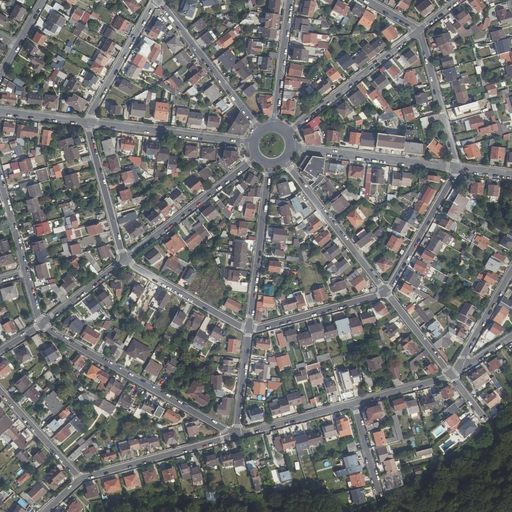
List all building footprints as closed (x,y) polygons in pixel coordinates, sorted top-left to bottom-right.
[(133,0),(125,0),(124,1),(133,12),(139,7),(133,0)] [(195,3),(186,0),(185,0),(181,13),(191,16),(195,3)] [(269,0),(268,13),(278,15),(279,0),(269,0)] [(303,0),(303,6),(301,14),(312,17),(315,0),(303,0)] [(341,2),(338,0),(337,0),(331,11),(344,18),(347,13),(350,8),(341,3),(341,2)] [(409,1),(408,0),(398,0),(397,4),(405,9),(409,1)] [(427,0),(425,0),(416,8),(422,16),(433,7),(427,0)] [(483,7),(477,0),(474,0),(470,4),(477,12),(483,7)] [(55,3),(52,8),(57,11),(60,6),(55,3)] [(351,12),(361,17),(364,12),(365,11),(355,5),(351,12)] [(16,6),(10,17),(18,21),(25,11),(16,6)] [(77,7),(70,18),(71,18),(75,21),(76,18),(79,19),(84,11),(77,7)] [(497,11),(501,24),(507,22),(507,24),(511,22),(511,21),(509,12),(505,14),(504,9),(497,11)] [(458,24),(453,28),(455,30),(458,34),(464,29),(461,26),(471,19),(464,11),(454,18),(457,22),(458,24)] [(369,15),(364,12),(361,17),(358,23),(368,28),(375,17),(370,14),(369,15)] [(66,19),(54,13),(50,21),(58,26),(61,28),(66,19)] [(276,25),(278,15),(268,13),(266,13),(265,24),(276,25)] [(350,15),(347,13),(344,18),(341,23),(344,25),(350,15)] [(490,19),(486,17),(483,25),(481,32),(487,31),(490,19)] [(78,26),(73,34),(78,37),(84,26),(75,21),(71,18),(69,22),(75,25),(75,24),(78,26)] [(124,30),(128,22),(121,18),(116,26),(124,30)] [(206,27),(200,19),(193,24),(199,32),(206,27)] [(309,20),(296,19),(295,26),(293,26),(293,30),(299,31),(299,32),(308,33),(309,20)] [(54,34),(58,26),(50,21),(45,29),(51,33),(54,34)] [(157,21),(153,27),(160,31),(164,33),(166,29),(163,27),(165,25),(157,21)] [(452,26),(449,22),(445,24),(452,33),(455,30),(453,28),(452,26)] [(470,29),(474,34),(481,32),(478,28),(476,25),(470,29)] [(397,35),(390,26),(382,32),(388,41),(397,35)] [(153,27),(152,27),(148,35),(155,39),(160,31),(153,27)] [(275,38),(276,29),(264,28),(263,27),(262,37),(275,38)] [(111,40),(116,33),(108,28),(103,36),(111,40)] [(490,33),(493,43),(505,39),(502,30),(490,33)] [(37,32),(32,41),(40,45),(45,37),(37,32)] [(213,40),(207,32),(200,37),(206,45),(213,40)] [(321,35),(303,33),(302,43),(315,44),(316,39),(321,39),(321,35)] [(449,42),(451,42),(448,33),(434,37),(437,46),(449,42)] [(223,46),(225,48),(233,41),(228,34),(219,40),(221,43),(220,43),(218,45),(221,48),(223,46)] [(144,37),(142,42),(151,46),(153,41),(144,37)] [(182,47),(175,37),(166,43),(174,53),(182,47)] [(109,55),(116,44),(107,39),(106,41),(104,41),(100,50),(104,52),(109,55)] [(370,58),(386,46),(380,39),(370,47),(368,45),(362,49),(370,58)] [(247,48),(245,48),(247,55),(249,55),(249,54),(254,55),(255,51),(260,52),(261,47),(255,46),(256,42),(252,41),(252,40),(248,40),(247,48)] [(440,50),(441,53),(442,52),(443,56),(452,54),(449,42),(438,46),(439,50),(440,50)] [(29,44),(25,52),(33,56),(37,49),(29,44)] [(68,54),(71,49),(66,45),(63,51),(68,54)] [(153,48),(147,59),(154,62),(160,51),(153,48)] [(294,49),(292,60),(306,62),(307,51),(294,49)] [(353,61),(354,60),(359,57),(357,55),(363,51),(361,49),(350,57),(353,61)] [(191,61),(183,50),(175,56),(183,67),(191,61)] [(238,62),(228,50),(218,57),(228,70),(238,62)] [(365,55),(366,54),(363,51),(357,55),(359,57),(354,60),(359,67),(368,59),(365,55)] [(417,59),(411,51),(403,56),(410,65),(417,59)] [(109,59),(110,56),(109,55),(104,52),(102,55),(99,53),(94,62),(103,66),(108,58),(109,59)] [(511,52),(510,53),(510,52),(500,54),(501,58),(507,56),(510,65),(511,64),(511,52)] [(142,68),(147,59),(138,53),(133,62),(142,68)] [(347,54),(336,62),(343,70),(354,62),(353,61),(350,57),(347,54)] [(52,62),(50,65),(56,69),(59,71),(65,60),(58,55),(56,59),(59,61),(57,65),(52,62)] [(91,66),(94,61),(83,55),(81,60),(91,66)] [(44,67),(46,64),(43,62),(34,57),(31,62),(34,64),(34,65),(34,66),(34,67),(33,69),(38,72),(41,65),(44,67)] [(263,57),(262,64),(261,70),(271,71),(272,58),(268,58),(263,57)] [(441,60),(443,70),(453,67),(451,57),(441,60)] [(302,65),(290,63),(288,75),(293,76),(293,74),(300,76),(302,68),(301,68),(302,65)] [(249,71),(243,64),(236,70),(242,77),(249,71)] [(135,80),(140,70),(132,65),(126,75),(135,80)] [(189,69),(193,75),(199,71),(194,65),(189,69)] [(400,74),(393,65),(387,69),(394,79),(400,74)] [(325,73),(331,81),(334,79),(336,78),(336,79),(339,76),(333,67),(325,73)] [(457,80),(453,67),(443,70),(447,82),(452,81),(457,80)] [(56,69),(49,80),(53,82),(59,71),(56,69)] [(190,78),(193,82),(194,82),(200,77),(201,78),(206,74),(202,69),(199,71),(193,75),(190,78)] [(96,83),(100,75),(92,71),(88,78),(96,83)] [(409,85),(416,83),(413,71),(406,73),(409,85)] [(376,90),(378,92),(380,90),(384,87),(389,83),(382,74),(371,83),(376,90)] [(179,82),(174,75),(167,81),(172,87),(179,82)] [(15,77),(12,83),(19,87),(22,81),(15,77)] [(77,86),(78,87),(81,83),(71,77),(64,88),(73,93),(77,86)] [(470,83),(468,77),(462,78),(461,79),(463,85),(470,83)] [(14,94),(20,94),(21,88),(19,87),(12,83),(5,79),(2,83),(15,90),(14,94)] [(463,85),(461,79),(458,79),(457,80),(452,81),(455,94),(465,91),(463,85)] [(128,94),(133,85),(123,80),(118,88),(128,94)] [(315,83),(310,87),(314,92),(318,97),(331,87),(325,80),(317,86),(315,83)] [(158,85),(174,94),(175,90),(162,82),(158,85)] [(245,82),(239,87),(247,97),(256,91),(251,85),(249,87),(245,82)] [(366,92),(359,83),(356,86),(365,98),(367,97),(365,94),(366,92)] [(26,95),(27,85),(21,88),(20,94),(20,99),(27,100),(27,103),(40,105),(42,92),(39,91),(39,95),(28,94),(28,95),(26,95)] [(212,85),(203,92),(211,103),(220,96),(212,85)] [(491,95),(496,94),(494,85),(486,87),(488,94),(491,94),(491,95)] [(193,87),(183,94),(190,98),(197,92),(193,87)] [(46,90),(42,90),(42,92),(40,105),(56,107),(57,97),(45,95),(46,90)] [(378,92),(376,90),(369,95),(373,101),(376,98),(384,108),(388,105),(380,95),(378,92)] [(365,99),(359,91),(349,98),(354,105),(360,101),(361,102),(365,99)] [(455,94),(458,106),(468,104),(465,91),(455,94)] [(413,95),(416,104),(426,102),(423,92),(413,95)] [(6,95),(2,94),(1,101),(5,101),(4,105),(13,106),(13,103),(16,103),(17,98),(15,98),(16,94),(7,93),(6,95)] [(80,111),(86,101),(74,94),(73,93),(70,98),(69,97),(66,102),(80,111)] [(178,94),(178,95),(176,103),(184,104),(184,103),(188,104),(189,98),(185,96),(178,94)] [(259,101),(261,107),(263,115),(269,114),(271,112),(273,96),(263,95),(263,98),(258,98),(259,101)] [(289,114),(293,114),(294,102),(282,100),(281,102),(292,103),(291,108),(290,108),(289,114)] [(292,103),(281,102),(280,113),(289,114),(290,108),(291,108),(292,103)] [(167,104),(156,103),(154,119),(165,120),(167,104)] [(351,112),(345,103),(337,109),(343,118),(351,112)] [(119,107),(111,106),(110,114),(119,115),(119,107)] [(133,110),(131,109),(131,115),(139,116),(140,107),(133,106),(133,110)] [(402,109),(405,121),(414,119),(411,107),(402,109)] [(183,109),(177,108),(175,119),(180,119),(180,121),(187,122),(188,112),(183,111),(183,109)] [(378,122),(398,116),(392,111),(379,115),(378,122)] [(202,114),(188,112),(187,122),(187,123),(201,125),(202,114)] [(239,112),(227,133),(242,135),(249,124),(239,112)] [(219,118),(208,116),(207,126),(218,127),(219,118)] [(314,128),(317,126),(321,122),(317,117),(302,128),(303,133),(314,128)] [(478,121),(478,118),(469,120),(471,129),(477,128),(476,127),(482,126),(481,121),(478,121)] [(4,124),(4,123),(3,131),(13,132),(14,125),(8,124),(8,123),(4,122),(4,124)] [(507,131),(502,132),(500,123),(496,124),(498,130),(499,137),(504,135),(508,134),(507,131)] [(414,125),(405,124),(404,137),(403,149),(402,153),(423,155),(424,145),(412,143),(414,125)] [(492,132),(491,125),(476,129),(478,136),(492,132)] [(22,140),(22,136),(37,138),(38,130),(34,129),(34,128),(23,128),(23,127),(18,126),(16,140),(18,143),(19,144),(23,146),(24,140),(22,140)] [(318,133),(317,126),(314,128),(303,133),(305,143),(321,145),(319,137),(318,137),(317,133),(318,133)] [(52,132),(44,131),(42,144),(51,145),(52,132)] [(327,141),(339,142),(341,133),(328,131),(327,141)] [(358,145),(359,134),(350,133),(349,144),(358,145)] [(359,145),(375,147),(375,146),(377,135),(361,133),(359,145)] [(397,149),(398,136),(393,135),(388,135),(388,136),(377,135),(375,146),(397,149)] [(124,138),(121,137),(121,139),(120,149),(132,150),(133,141),(124,140),(124,138)] [(55,148),(56,151),(64,149),(76,146),(80,144),(79,138),(71,140),(71,138),(57,142),(59,147),(55,148)] [(102,142),(105,156),(114,154),(110,139),(102,142)] [(445,150),(433,140),(427,147),(439,157),(445,150)] [(22,154),(19,144),(15,145),(14,141),(9,142),(11,148),(13,147),(16,156),(22,154)] [(467,153),(468,158),(475,156),(475,158),(480,156),(478,149),(476,149),(475,143),(471,144),(464,146),(465,151),(466,151),(467,153)] [(158,145),(147,144),(146,154),(157,156),(158,145)] [(162,146),(158,145),(157,156),(156,160),(168,161),(168,157),(169,150),(162,149),(162,146)] [(64,149),(67,162),(79,158),(76,146),(64,149)] [(198,148),(186,146),(185,156),(196,157),(198,148)] [(225,163),(231,170),(241,162),(237,156),(238,148),(225,146),(223,156),(224,158),(222,158),(223,162),(225,161),(225,163)] [(504,149),(491,147),(490,159),(503,160),(504,149)] [(214,150),(203,148),(202,158),(213,159),(214,150)] [(116,156),(108,158),(112,172),(120,171),(116,156)] [(314,182),(309,186),(312,189),(326,177),(325,177),(322,175),(324,162),(324,158),(306,156),(298,168),(301,169),(300,172),(311,179),(312,177),(315,179),(313,181),(314,182)] [(176,158),(168,157),(168,161),(166,175),(169,174),(174,173),(176,158)] [(17,162),(21,174),(24,173),(31,172),(28,159),(25,160),(17,162)] [(343,165),(324,162),(322,175),(325,177),(326,172),(335,173),(335,171),(338,172),(338,173),(342,174),(343,165)] [(53,168),(55,175),(56,178),(61,176),(58,165),(53,167),(53,168)] [(6,168),(9,178),(17,175),(17,172),(15,173),(13,166),(6,168)] [(363,168),(349,166),(348,175),(362,177),(363,168)] [(212,175),(206,167),(199,173),(204,180),(212,175)] [(41,179),(38,180),(39,183),(49,181),(45,168),(35,170),(36,173),(39,172),(41,179)] [(373,170),(371,182),(382,183),(383,171),(373,170)] [(121,175),(123,183),(133,180),(131,172),(121,175)] [(311,179),(300,172),(299,173),(300,174),(311,180),(311,179)] [(401,173),(401,174),(401,175),(396,174),(396,173),(393,173),(391,185),(399,186),(400,184),(400,183),(405,183),(405,185),(409,186),(411,174),(401,173)] [(77,186),(74,174),(64,177),(67,189),(77,186)] [(256,178),(250,175),(246,183),(252,186),(256,178)] [(202,187),(194,177),(182,186),(189,195),(196,190),(196,191),(202,187)] [(276,184),(280,196),(290,193),(287,181),(276,184)] [(42,196),(38,183),(34,184),(27,186),(31,199),(36,198),(42,196)] [(241,184),(240,183),(235,187),(241,194),(246,190),(245,189),(241,184)] [(482,184),(471,183),(470,193),(481,195),(482,184)] [(334,196),(326,184),(321,187),(329,199),(334,196)] [(248,193),(248,196),(259,197),(260,188),(258,188),(259,186),(256,185),(254,187),(254,190),(250,189),(250,193),(248,193)] [(497,191),(498,187),(488,185),(486,196),(496,197),(497,193),(497,191)] [(131,199),(127,186),(118,188),(122,202),(131,199)] [(427,187),(419,201),(426,206),(431,197),(430,196),(434,191),(427,187)] [(344,194),(358,202),(363,199),(359,196),(346,189),(340,193),(343,195),(344,194)] [(178,190),(169,198),(175,205),(184,198),(178,190)] [(238,203),(241,196),(237,191),(232,200),(233,200),(230,205),(236,208),(238,204),(239,203),(238,203)] [(348,205),(339,194),(329,202),(338,213),(348,205)] [(457,195),(452,204),(462,210),(463,210),(468,201),(457,195)] [(252,201),(253,197),(243,196),(239,203),(238,204),(242,206),(245,201),(252,201)] [(170,208),(175,205),(169,198),(169,197),(156,207),(164,217),(168,214),(167,213),(171,209),(170,208)] [(303,210),(296,197),(289,201),(296,213),(303,210)] [(39,210),(36,198),(31,199),(26,200),(29,213),(33,212),(39,210)] [(286,201),(276,200),(276,206),(280,207),(282,216),(284,216),(286,225),(289,224),(288,215),(291,215),(287,201),(286,201)] [(421,214),(426,206),(419,201),(414,210),(421,214)] [(71,210),(69,202),(62,204),(58,205),(59,209),(62,208),(64,217),(74,214),(73,210),(71,210)] [(254,204),(246,203),(244,217),(252,218),(254,204)] [(461,212),(462,210),(452,204),(446,215),(456,221),(461,212)] [(211,206),(201,214),(207,222),(217,214),(211,206)] [(409,208),(402,221),(409,225),(410,226),(412,222),(415,217),(416,217),(418,214),(409,208)] [(46,222),(42,210),(39,210),(33,212),(36,224),(46,222)] [(207,222),(198,210),(194,213),(203,225),(207,222)] [(155,211),(145,218),(152,226),(161,219),(155,211)] [(362,221),(354,211),(346,217),(354,227),(362,221)] [(461,212),(456,221),(459,223),(464,214),(461,212)] [(127,217),(118,219),(119,224),(138,218),(137,216),(134,217),(134,215),(132,216),(131,214),(126,215),(127,217)] [(65,218),(68,229),(77,227),(74,216),(65,218)] [(443,217),(438,226),(450,233),(455,224),(443,217)] [(223,229),(228,221),(224,218),(219,226),(223,229)] [(311,226),(307,229),(311,233),(321,225),(316,218),(309,223),(311,226)] [(394,222),(397,224),(393,231),(403,237),(406,231),(405,231),(407,228),(407,229),(409,225),(402,221),(396,218),(394,222)] [(191,234),(195,230),(193,228),(186,219),(182,222),(191,234)] [(50,232),(47,221),(46,222),(36,224),(35,225),(38,235),(50,232)] [(245,235),(246,222),(239,221),(238,226),(231,226),(231,229),(230,229),(230,233),(245,235)] [(136,235),(142,230),(136,222),(126,230),(133,238),(137,235),(136,235)] [(299,230),(305,225),(302,222),(296,226),(299,230)] [(199,223),(193,228),(195,230),(197,232),(203,240),(209,236),(199,223)] [(53,229),(54,234),(65,231),(63,224),(61,225),(61,226),(53,229)] [(88,227),(90,236),(99,234),(102,233),(99,224),(88,227)] [(376,234),(374,237),(377,239),(384,231),(382,228),(379,231),(378,230),(375,233),(376,234)] [(273,229),(271,243),(276,244),(280,244),(282,230),(273,229)] [(363,229),(356,235),(360,240),(360,239),(367,234),(363,229)] [(434,234),(432,237),(443,244),(446,246),(451,237),(440,231),(437,235),(434,234)] [(190,250),(203,240),(197,232),(184,242),(190,250)] [(324,232),(315,240),(320,246),(330,239),(324,232)] [(364,245),(370,240),(369,238),(371,236),(369,234),(361,240),(360,239),(360,240),(356,242),(360,248),(364,245)] [(511,242),(511,237),(507,234),(505,237),(503,236),(499,244),(508,250),(511,242)] [(171,238),(172,240),(164,246),(169,252),(172,250),(174,253),(183,246),(175,235),(171,238)] [(397,246),(399,247),(401,242),(391,236),(385,246),(394,251),(397,246)] [(489,241),(478,236),(477,238),(475,237),(473,240),(475,241),(474,244),(484,250),(489,241)] [(436,255),(443,244),(432,237),(430,241),(426,249),(436,255)] [(0,252),(9,251),(5,238),(0,239),(0,252)] [(31,243),(34,253),(36,252),(44,249),(42,240),(31,243)] [(335,245),(332,241),(323,247),(332,258),(335,255),(336,256),(341,252),(335,244),(335,245)] [(72,245),(71,242),(68,243),(72,256),(77,254),(81,253),(79,244),(72,245)] [(236,243),(234,254),(235,254),(245,255),(246,244),(236,243)] [(282,251),(283,245),(280,244),(276,244),(275,255),(283,256),(284,251),(282,251)] [(97,248),(101,259),(110,256),(106,245),(97,248)] [(48,262),(45,249),(44,249),(36,252),(40,265),(45,263),(48,262)] [(161,256),(155,249),(145,257),(151,264),(161,256)] [(422,259),(421,262),(426,265),(428,266),(430,267),(435,270),(437,266),(432,263),(431,265),(429,263),(433,256),(424,251),(420,258),(422,259)] [(95,263),(86,252),(82,253),(84,256),(88,261),(92,266),(95,263)] [(79,260),(84,256),(82,253),(81,253),(77,254),(67,262),(74,271),(76,270),(78,269),(78,267),(74,263),(78,260),(79,260)] [(0,266),(13,263),(10,254),(0,257),(0,266)] [(245,255),(235,254),(234,259),(227,258),(226,266),(243,268),(245,255)] [(392,263),(395,258),(388,254),(386,258),(388,261),(392,263)] [(497,255),(495,258),(497,259),(500,261),(503,263),(505,258),(498,254),(497,255)] [(458,265),(461,268),(465,261),(467,262),(469,259),(464,256),(458,265)] [(390,266),(384,257),(376,263),(383,272),(390,266)] [(177,263),(168,258),(163,265),(178,274),(181,268),(176,265),(177,263)] [(179,259),(177,262),(186,267),(187,264),(179,259)] [(493,273),(498,264),(491,260),(489,259),(484,267),(493,273)] [(87,267),(95,277),(98,274),(92,266),(88,261),(83,265),(86,268),(87,267)] [(422,264),(417,261),(412,269),(417,272),(416,274),(417,275),(422,278),(425,280),(427,277),(426,276),(430,267),(428,266),(426,265),(425,266),(422,264)] [(270,267),(269,266),(268,271),(279,272),(280,263),(270,262),(270,267)] [(49,277),(45,263),(40,265),(34,266),(38,280),(49,277)] [(327,271),(329,273),(336,276),(341,273),(337,268),(336,268),(332,263),(327,266),(330,269),(327,271)] [(186,267),(180,278),(183,280),(184,280),(186,281),(186,282),(190,284),(192,280),(196,273),(186,267)] [(229,271),(227,280),(237,282),(238,272),(229,271)] [(366,285),(355,271),(346,277),(358,291),(366,285)] [(410,286),(416,289),(422,278),(417,275),(416,276),(410,272),(405,281),(411,285),(410,286)] [(486,275),(482,281),(489,285),(491,286),(497,276),(492,273),(490,278),(486,275)] [(65,283),(59,288),(64,295),(76,285),(68,275),(63,280),(65,283)] [(195,282),(192,280),(190,284),(189,286),(201,293),(206,285),(201,282),(202,280),(198,278),(195,282)] [(333,292),(347,287),(344,280),(342,280),(341,278),(338,279),(338,282),(336,282),(336,280),(332,281),(334,286),(331,287),(333,292)] [(115,289),(115,296),(121,303),(123,299),(121,298),(120,280),(114,280),(114,282),(110,282),(111,289),(115,289)] [(264,280),(263,290),(264,290),(264,294),(272,295),(273,281),(264,280)] [(480,280),(474,292),(483,297),(489,285),(482,281),(480,280)] [(54,292),(62,302),(66,299),(64,295),(59,288),(54,283),(41,287),(42,291),(52,288),(55,292),(54,292)] [(216,287),(210,283),(204,293),(216,300),(220,292),(215,289),(216,287)] [(136,296),(139,298),(144,289),(136,284),(131,292),(137,295),(136,296)] [(412,289),(403,284),(399,290),(410,297),(413,293),(410,291),(412,289)] [(150,287),(146,285),(144,289),(139,298),(138,299),(142,301),(150,287)] [(13,286),(0,290),(3,300),(17,297),(13,286)] [(150,287),(142,301),(142,302),(150,288),(150,287)] [(313,291),(316,302),(327,299),(324,288),(313,291)] [(97,298),(105,292),(103,290),(98,294),(99,295),(96,297),(97,298)] [(158,304),(164,307),(168,301),(167,301),(170,296),(161,291),(156,300),(159,302),(158,304)] [(297,307),(300,306),(304,305),(302,295),(301,291),(293,293),(294,296),(294,297),(297,307)] [(97,298),(103,306),(104,306),(106,308),(111,304),(109,301),(110,300),(111,299),(110,298),(108,296),(105,292),(97,298)] [(474,296),(469,293),(467,297),(478,305),(483,298),(475,293),(474,296)] [(275,300),(279,301),(278,298),(263,296),(262,302),(257,301),(255,321),(257,323),(260,323),(262,306),(273,307),(273,300),(275,300)] [(294,297),(294,296),(281,300),(284,311),(297,308),(297,307),(294,297)] [(432,304),(436,300),(429,296),(425,300),(422,302),(425,306),(430,302),(432,304)] [(506,300),(502,297),(500,302),(511,308),(511,298),(509,301),(507,299),(506,300)] [(224,306),(237,313),(241,305),(227,298),(224,306)] [(92,314),(100,308),(93,299),(90,301),(91,302),(88,304),(85,306),(92,314)] [(180,307),(168,300),(168,301),(164,307),(163,310),(172,315),(170,318),(173,319),(178,311),(180,307)] [(469,319),(475,308),(466,302),(459,314),(460,314),(469,319)] [(500,323),(511,308),(500,302),(498,305),(502,307),(495,317),(496,317),(493,321),(497,324),(498,322),(500,323)] [(376,314),(379,312),(382,317),(388,313),(381,303),(372,308),(376,314)] [(411,303),(404,308),(408,313),(414,308),(411,303)] [(415,311),(425,324),(433,317),(428,311),(424,313),(420,307),(415,311)] [(185,316),(178,311),(173,319),(172,322),(179,326),(185,316)] [(193,323),(189,321),(186,328),(194,332),(203,317),(194,312),(192,316),(191,315),(189,319),(194,321),(193,323)] [(364,315),(363,314),(360,315),(362,325),(376,322),(373,313),(368,314),(364,315)] [(469,319),(460,314),(456,320),(461,323),(460,325),(467,330),(472,321),(469,319)] [(454,326),(456,322),(447,316),(448,322),(454,326)] [(25,326),(20,317),(14,321),(19,330),(25,326)] [(65,326),(79,334),(83,326),(78,319),(74,321),(70,317),(67,319),(65,322),(65,326)] [(357,317),(347,320),(348,323),(350,331),(351,335),(362,332),(357,317)] [(338,335),(350,331),(348,323),(347,320),(339,322),(339,320),(334,322),(335,325),(338,335)] [(435,320),(426,327),(435,339),(440,335),(438,331),(440,330),(438,327),(440,326),(435,320)] [(10,332),(15,328),(10,321),(2,326),(7,333),(10,332)] [(102,328),(106,330),(111,321),(106,322),(102,328)] [(399,331),(394,324),(386,331),(388,333),(387,334),(390,339),(393,336),(394,335),(393,335),(399,331)] [(312,341),(325,338),(322,330),(322,328),(321,325),(308,329),(309,333),(312,341)] [(335,325),(330,326),(331,328),(322,330),(325,338),(325,339),(338,336),(338,335),(335,325)] [(218,330),(214,327),(209,336),(221,343),(226,333),(219,329),(218,330)] [(458,332),(448,327),(448,332),(453,335),(455,336),(456,336),(461,339),(465,330),(460,328),(458,332)] [(99,335),(86,328),(81,337),(94,344),(99,335)] [(103,341),(112,346),(120,331),(114,328),(110,336),(107,334),(103,341)] [(294,344),(298,343),(297,336),(295,329),(285,332),(286,336),(288,342),(293,341),(294,344)] [(208,338),(197,331),(192,340),(203,346),(208,338)] [(123,344),(127,346),(134,334),(130,332),(123,344)] [(449,339),(453,335),(448,332),(433,345),(436,349),(442,345),(445,349),(452,343),(449,339)] [(299,346),(312,342),(312,341),(309,333),(297,336),(298,343),(299,346)] [(31,337),(35,343),(40,339),(37,334),(31,337)] [(418,350),(408,337),(405,340),(399,344),(404,351),(407,349),(412,355),(418,350)] [(228,339),(227,352),(236,353),(237,340),(228,339)] [(257,339),(255,348),(268,349),(269,341),(257,339)] [(203,346),(192,340),(190,344),(201,350),(203,346)] [(150,351),(133,341),(126,353),(135,358),(136,356),(144,361),(150,351)] [(53,344),(40,352),(44,358),(47,364),(60,356),(53,344)] [(121,350),(113,346),(108,354),(115,358),(118,353),(120,353),(121,350)] [(31,357),(26,349),(17,355),(21,363),(31,357)] [(425,351),(412,360),(414,363),(418,360),(419,362),(428,355),(425,351)] [(329,353),(316,357),(318,363),(319,363),(331,360),(329,353)] [(81,360),(81,359),(78,355),(72,362),(75,365),(73,366),(79,372),(86,364),(81,360)] [(232,367),(233,358),(226,357),(226,360),(225,360),(224,366),(222,366),(221,372),(224,373),(224,376),(230,377),(231,373),(232,374),(233,367),(232,367)] [(286,365),(286,364),(289,363),(287,357),(284,358),(283,357),(276,359),(278,367),(286,365)] [(378,357),(366,361),(369,371),(380,368),(379,364),(380,363),(378,357)] [(169,358),(169,359),(166,363),(164,368),(168,370),(166,373),(172,376),(179,364),(169,358)] [(488,368),(491,372),(494,371),(496,369),(501,366),(499,364),(498,361),(495,358),(487,363),(490,368),(488,368)] [(144,369),(155,375),(161,366),(150,360),(144,369)] [(10,369),(3,362),(0,364),(0,374),(2,376),(10,369)] [(306,371),(319,368),(318,363),(305,367),(306,371)] [(432,375),(436,372),(436,371),(433,368),(430,364),(426,367),(432,375)] [(259,374),(258,380),(266,381),(268,365),(260,365),(259,366),(255,366),(254,373),(259,374)] [(86,375),(94,380),(95,378),(100,370),(91,366),(86,375)] [(392,366),(388,368),(391,380),(399,378),(396,368),(393,369),(392,366)] [(335,371),(338,380),(347,377),(344,368),(335,371)] [(474,387),(489,377),(483,368),(468,378),(474,387)] [(358,369),(348,372),(351,383),(361,380),(358,369)] [(50,379),(53,375),(48,370),(45,374),(50,379)] [(97,389),(101,391),(109,376),(100,370),(95,378),(101,381),(97,389)] [(302,379),(307,378),(304,370),(300,371),(301,375),(294,376),(296,382),(303,380),(302,379)] [(318,384),(323,383),(320,373),(308,377),(311,386),(318,384)] [(31,384),(24,376),(14,385),(18,389),(20,388),(23,391),(31,384)] [(219,392),(220,388),(219,388),(219,384),(220,384),(221,377),(215,376),(214,377),(212,377),(211,384),(214,384),(213,392),(215,397),(222,397),(223,397),(223,392),(219,392)] [(370,376),(363,378),(366,387),(372,385),(370,376)] [(117,385),(118,383),(111,379),(106,388),(117,395),(122,387),(117,385)] [(186,394),(190,396),(197,383),(194,381),(186,394)] [(327,393),(336,390),(333,381),(324,383),(327,393)] [(203,387),(197,383),(190,396),(193,398),(193,397),(196,399),(194,401),(203,407),(208,398),(199,393),(203,387)] [(255,383),(254,390),(254,393),(263,395),(265,384),(255,383)] [(42,396),(32,386),(23,395),(27,399),(28,397),(34,404),(42,396)] [(453,396),(449,387),(440,390),(444,400),(453,396)] [(86,395),(97,401),(95,406),(102,410),(102,409),(105,411),(106,410),(112,413),(116,407),(83,388),(84,391),(85,393),(86,395)] [(48,405),(47,407),(54,415),(63,406),(55,398),(57,396),(53,391),(44,400),(48,405)] [(487,397),(486,396),(482,399),(489,408),(499,400),(493,392),(487,397)] [(86,405),(90,403),(86,395),(85,393),(81,395),(86,405)] [(294,404),(301,402),(299,397),(298,393),(286,396),(287,399),(289,406),(294,404)] [(133,401),(122,394),(117,403),(129,409),(133,401)] [(227,415),(229,398),(223,397),(222,397),(221,406),(218,406),(217,413),(227,415)] [(426,399),(425,398),(421,399),(421,402),(418,403),(421,411),(436,407),(433,397),(428,399),(426,399)] [(286,412),(290,411),(289,406),(287,399),(278,401),(278,402),(279,404),(273,406),(273,404),(269,405),(272,416),(281,413),(281,412),(286,411),(286,412)] [(395,411),(406,408),(405,403),(403,399),(392,402),(395,411)] [(149,402),(145,400),(141,408),(152,415),(157,406),(152,403),(151,404),(149,402)] [(415,400),(405,403),(406,408),(408,414),(418,412),(415,400)] [(378,406),(378,402),(364,406),(361,411),(365,412),(367,409),(378,406)] [(454,404),(443,412),(448,418),(452,414),(458,410),(454,404)] [(365,412),(361,411),(367,432),(379,429),(378,423),(372,424),(371,421),(382,418),(378,406),(367,409),(365,412)] [(260,408),(249,411),(252,422),(262,419),(260,408)] [(179,417),(167,410),(164,416),(176,423),(179,417)] [(63,423),(61,420),(65,416),(61,412),(48,425),(54,432),(63,423)] [(459,423),(452,414),(448,418),(445,420),(450,427),(447,429),(450,434),(462,425),(460,423),(459,423)] [(396,415),(391,416),(393,425),(398,441),(401,440),(402,439),(396,415)] [(13,425),(4,416),(0,419),(0,433),(1,435),(5,432),(11,426),(13,425)] [(76,418),(70,423),(77,432),(83,426),(76,418)] [(139,432),(145,423),(136,418),(135,418),(130,426),(139,432)] [(346,418),(335,421),(338,431),(339,431),(340,437),(351,434),(346,418)] [(193,426),(192,422),(185,424),(188,437),(197,435),(195,426),(193,426)] [(476,428),(471,422),(458,432),(463,439),(476,428)] [(322,428),(325,438),(336,435),(333,425),(322,428)] [(15,430),(11,426),(5,432),(13,441),(20,435),(21,434),(17,431),(15,429),(15,430)] [(70,434),(64,427),(55,436),(61,442),(70,434)] [(170,443),(177,441),(174,431),(163,434),(165,445),(170,444),(170,443)] [(395,441),(394,437),(385,440),(382,431),(373,434),(375,443),(376,442),(377,446),(395,441)] [(311,434),(305,435),(308,446),(323,442),(320,432),(314,434),(311,435),(311,434)] [(85,442),(88,445),(95,438),(94,434),(85,442)] [(28,444),(25,440),(20,435),(13,441),(21,451),(23,449),(28,444)] [(305,435),(294,438),(296,446),(297,451),(309,448),(308,446),(305,435)] [(159,445),(156,436),(147,439),(149,447),(149,448),(155,447),(155,446),(159,445)] [(281,440),(283,449),(284,450),(296,446),(294,438),(293,436),(281,440)] [(79,448),(85,442),(82,437),(75,443),(79,448)] [(147,439),(147,437),(137,440),(139,447),(139,448),(143,447),(143,448),(149,447),(147,439)] [(283,449),(281,440),(280,437),(275,438),(276,441),(274,441),(276,449),(278,448),(278,451),(283,449)] [(137,440),(137,439),(127,441),(128,444),(130,451),(136,449),(135,448),(139,447),(137,440)] [(88,445),(85,442),(79,448),(69,456),(74,460),(80,455),(82,450),(85,447),(86,448),(87,447),(87,446),(88,445)] [(346,444),(349,452),(356,450),(354,442),(346,444)] [(130,451),(128,444),(119,447),(121,455),(124,454),(125,455),(131,453),(130,451)] [(88,448),(82,451),(86,459),(93,456),(92,454),(96,452),(94,447),(89,449),(88,448)] [(377,449),(380,462),(383,462),(385,461),(392,459),(391,455),(390,455),(387,456),(385,447),(377,449)] [(416,457),(433,453),(431,448),(418,452),(415,453),(416,457)] [(31,458),(23,449),(21,451),(16,456),(24,465),(31,458)] [(107,454),(102,455),(104,460),(108,459),(108,460),(112,459),(112,458),(116,457),(114,452),(109,453),(108,450),(106,451),(107,454)] [(46,458),(39,451),(33,457),(39,464),(46,458)] [(241,453),(231,456),(233,464),(234,468),(244,465),(241,453)] [(207,467),(218,464),(215,454),(204,458),(207,467)] [(223,467),(233,464),(231,456),(231,455),(220,457),(223,467)] [(347,457),(348,462),(349,468),(357,465),(356,459),(357,459),(356,455),(347,457)] [(383,462),(387,475),(397,472),(393,459),(392,459),(385,461),(383,462)] [(253,460),(246,462),(248,470),(250,469),(256,492),(262,490),(262,488),(260,489),(257,478),(258,478),(256,472),(255,472),(254,468),(255,468),(253,460)] [(189,472),(187,464),(179,466),(181,474),(189,472)] [(198,467),(189,469),(192,482),(202,480),(198,467)] [(60,474),(61,473),(56,468),(48,475),(50,478),(47,481),(55,490),(59,486),(57,485),(64,478),(60,474)] [(162,471),(165,481),(175,478),(173,468),(162,471)] [(143,473),(145,483),(157,480),(154,469),(143,473)] [(291,481),(287,470),(279,473),(282,483),(291,481)] [(401,476),(399,471),(397,472),(387,475),(384,475),(388,490),(399,487),(396,477),(401,476)] [(20,485),(30,477),(26,472),(16,480),(20,485)] [(352,476),(355,487),(364,485),(361,474),(352,476)] [(124,478),(127,488),(138,485),(135,475),(124,478)] [(104,483),(107,493),(120,489),(117,479),(104,483)] [(41,496),(46,492),(39,485),(28,495),(35,503),(42,497),(41,496)] [(88,494),(86,495),(87,498),(97,495),(95,486),(87,488),(88,494)] [(352,499),(354,504),(363,501),(361,493),(364,492),(363,487),(350,491),(352,499)] [(75,501),(71,505),(69,507),(70,508),(66,511),(80,511),(79,511),(82,508),(76,501),(75,501)]
